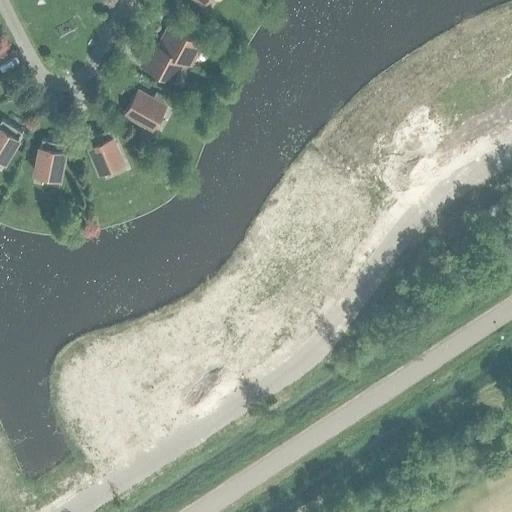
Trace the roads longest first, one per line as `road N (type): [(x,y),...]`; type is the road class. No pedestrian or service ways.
road 1 (unclassified): [(202,511),(511,309)]
road 2 (residential): [(0,0),(35,72),(60,87),(89,72),(128,0)]
